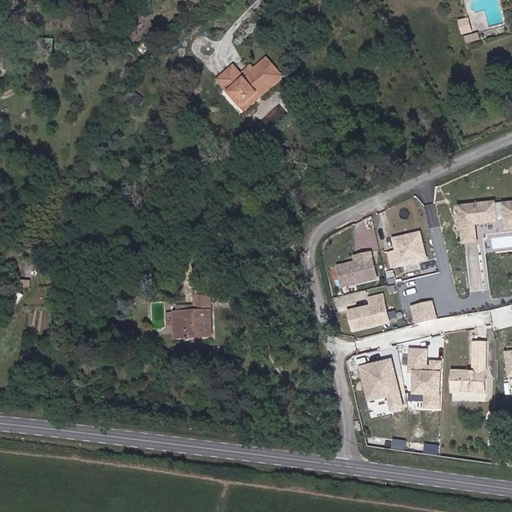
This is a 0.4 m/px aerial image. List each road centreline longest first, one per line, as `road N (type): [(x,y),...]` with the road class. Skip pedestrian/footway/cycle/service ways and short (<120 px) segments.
road 1 (residential): [(349,465),(306,238),(321,219),(511,126)]
road 2 (secondary): [(0,423),(349,465)]
road 3 (secondary): [(349,465),(511,488)]
